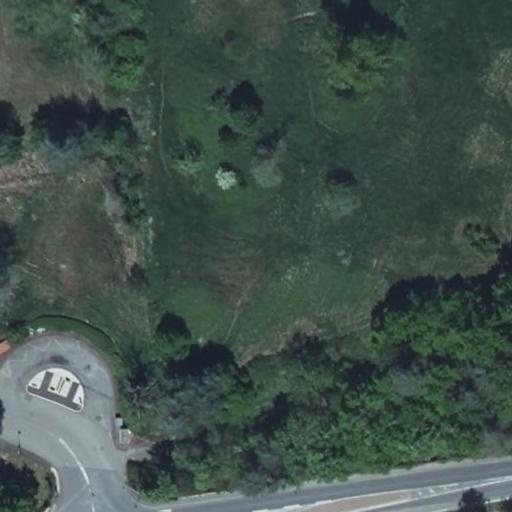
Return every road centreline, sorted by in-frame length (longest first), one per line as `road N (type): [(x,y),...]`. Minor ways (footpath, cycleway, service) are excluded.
road 1 (primary): [(288,511),(511,476)]
road 2 (residential): [(93,511),(88,478),(63,444),(0,413)]
